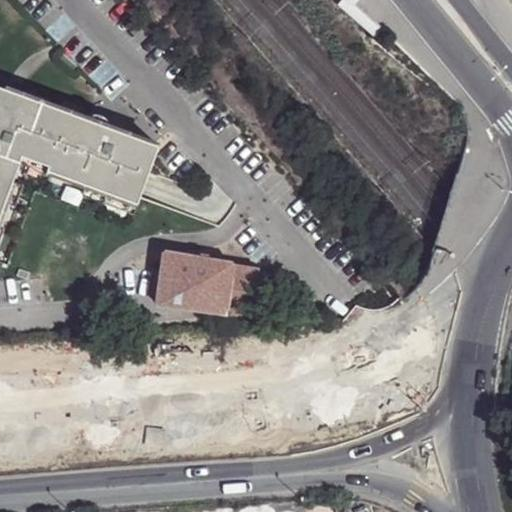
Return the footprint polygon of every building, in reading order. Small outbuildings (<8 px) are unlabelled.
[(24,81),(0,71),(0,83),(20,91),(24,81)] [(20,91),(0,83),(0,213),(6,199),(14,178),(21,159),(23,153),(50,163),(48,167),(50,168),(87,182),(138,201),(160,144),(20,91)] [(50,163),(23,153),(21,159),(22,160),(30,163),(41,170),(47,172),(48,172),(50,168),(48,167),(50,163)] [(24,182),(14,178),(6,199),(16,203),(24,182)] [(138,201),(87,182),(83,192),(134,211),(138,201)] [(158,300),(252,312),(258,262),(207,256),(207,251),(199,250),(198,255),(164,250),(158,300)]
